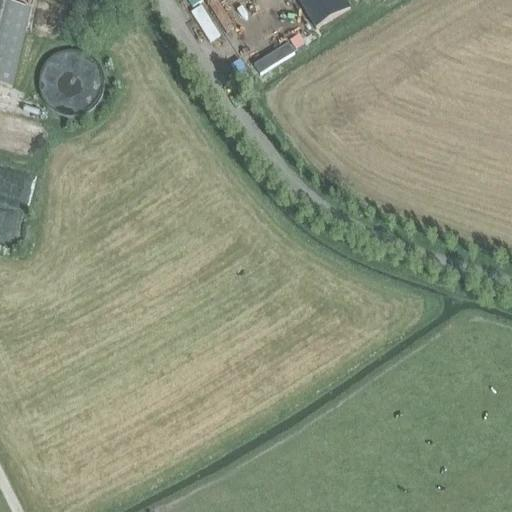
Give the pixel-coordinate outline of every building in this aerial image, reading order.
[(296,0),(315,30),(349,10),(343,0),(296,0)] [(254,27),(277,12),(270,2),(247,17),(254,27)] [(0,86),(10,89),(29,11),(0,3),(0,86)] [(255,66),(292,48),(285,34),(248,52),(255,66)] [(0,146),(37,156),(44,125),(0,114),(0,146)] [(32,205),(34,178),(15,176),(12,202),(32,205)]
